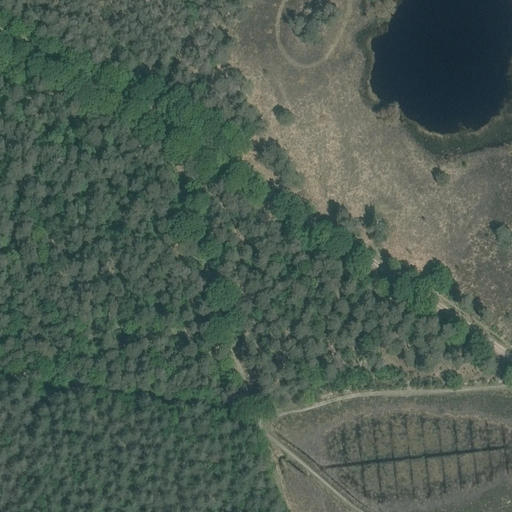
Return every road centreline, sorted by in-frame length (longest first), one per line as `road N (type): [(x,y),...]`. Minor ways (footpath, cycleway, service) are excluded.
road 1 (track): [(511,359),(238,171),(0,36)]
road 2 (track): [(363,511),(257,423),(171,398),(0,372)]
road 3 (track): [(164,117),(257,423)]
road 4 (track): [(257,423),(360,394),(511,385)]
